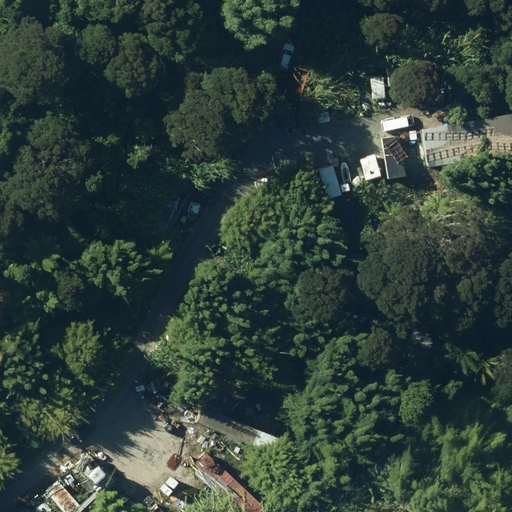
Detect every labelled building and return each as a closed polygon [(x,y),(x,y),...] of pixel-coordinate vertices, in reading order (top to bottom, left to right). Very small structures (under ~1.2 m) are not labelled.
[(446,143),(448,160),(477,158),(476,130),(480,129),(480,123),(443,126),(444,143),(446,143)] [(414,126),(414,139),(439,138),(438,125),(414,126)] [(214,428),(238,427),(260,456),(276,444),(249,409),(217,406),(214,428)] [(205,445),(187,463),(223,499),(220,502),(229,511),(261,511),(267,506),(205,445)] [(119,482),(89,449),(74,462),(104,495),(119,482)] [(79,511),(86,505),(59,477),(45,491),(66,511),(79,511)]
